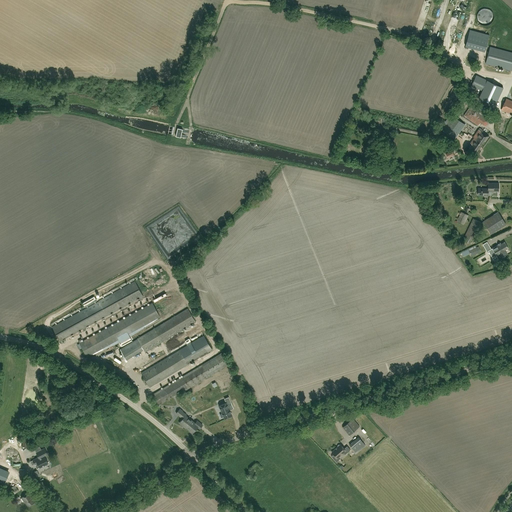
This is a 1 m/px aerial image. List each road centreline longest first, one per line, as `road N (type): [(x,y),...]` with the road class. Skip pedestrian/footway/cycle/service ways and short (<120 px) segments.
road 1 (unclassified): [(193,453),(511,356)]
road 2 (unclassified): [(511,76),(463,68),(407,34),(287,6),(225,1)]
road 3 (unclassified): [(193,453),(51,352),(0,335)]
